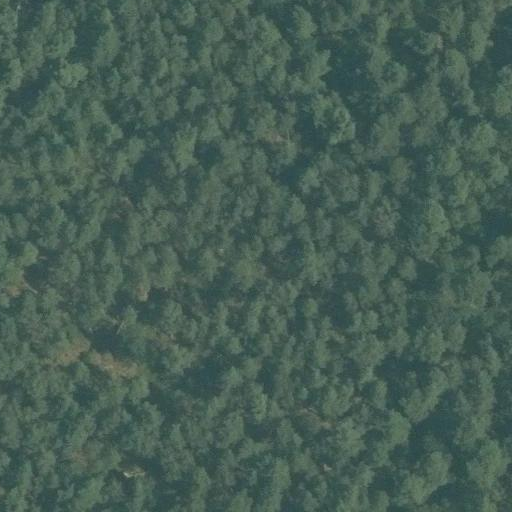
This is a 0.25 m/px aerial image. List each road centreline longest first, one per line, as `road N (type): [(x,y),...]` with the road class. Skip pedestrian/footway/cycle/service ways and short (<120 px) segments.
road 1 (track): [(505,511),(507,458),(495,409),(465,336),(448,328),(408,270),(300,0)]
road 2 (track): [(507,458),(410,469),(298,506),(149,511)]
road 3 (track): [(340,101),(194,120),(0,213)]
